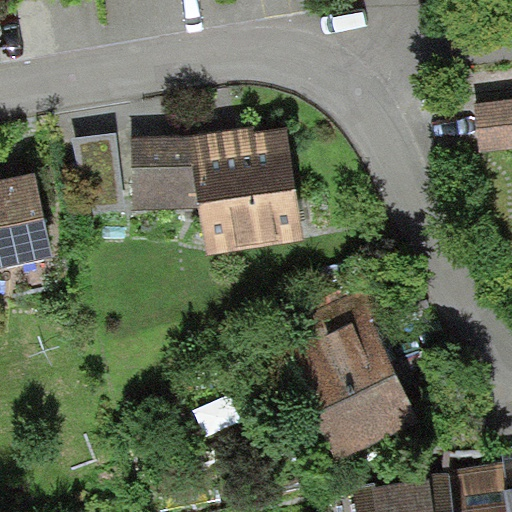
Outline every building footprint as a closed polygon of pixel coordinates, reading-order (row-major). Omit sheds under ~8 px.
[(511,98),(476,102),(481,152),(511,148),(511,98)] [(253,127),(193,137),(130,140),(134,211),(200,208),(206,255),(305,239),(286,126),(254,132),(253,127)] [(117,131),(75,136),(84,207),(126,202),(117,131)] [(34,174),(0,182),(0,268),(53,256),(34,174)] [(272,368),(296,358),(339,459),(423,424),(381,324),(402,315),(381,267),(252,320),(272,368)] [(511,511),(511,461),(458,470),(463,511),(511,511)] [(457,511),(451,470),(432,473),(433,481),(378,487),(378,483),(324,492),(327,511),(457,511)]
